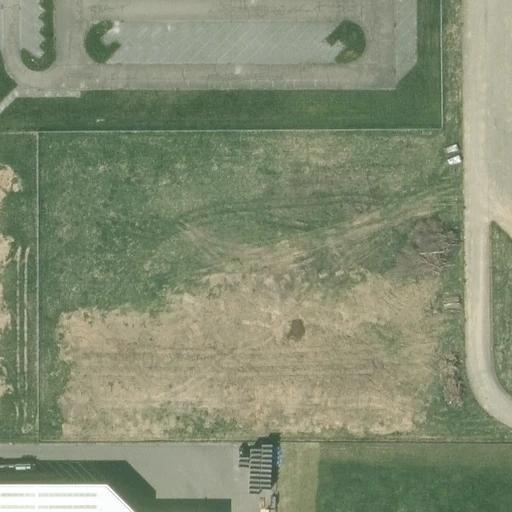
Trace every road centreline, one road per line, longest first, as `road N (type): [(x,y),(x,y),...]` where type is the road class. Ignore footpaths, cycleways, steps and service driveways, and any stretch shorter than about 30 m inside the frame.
road 1 (unknown): [(471,376),(474,0)]
road 2 (unknown): [(69,72),(353,74),(381,56),(380,9)]
road 3 (unknown): [(68,12),(380,9)]
road 4 (unknown): [(0,457),(201,456),(217,466)]
